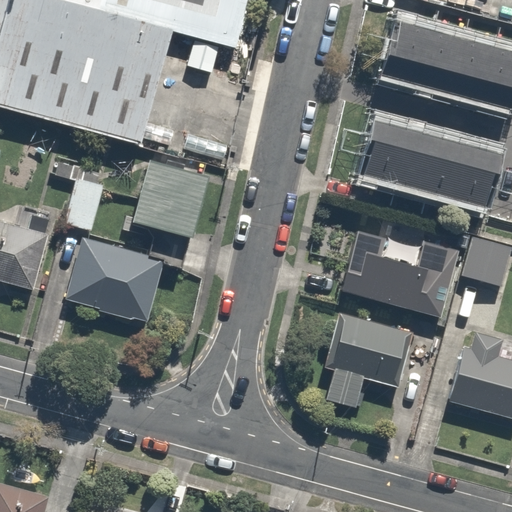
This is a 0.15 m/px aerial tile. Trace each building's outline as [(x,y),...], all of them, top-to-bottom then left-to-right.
[(0,0),(0,106),(142,146),(174,32),(237,48),(250,0),(0,0)] [(493,62),(364,26),(349,80),(478,116),(493,62)] [(469,155),(349,122),(335,172),(456,206),(469,155)] [(201,182),(138,166),(123,226),(186,242),(201,182)] [(90,235),(105,185),(76,176),(61,226),(90,235)] [(0,223),(0,285),(27,292),(40,232),(0,223)] [(355,232),(338,294),(437,321),(456,252),(422,242),(414,270),(378,259),(384,241),(355,232)] [(158,261),(76,240),(59,306),(141,327),(158,261)] [(503,250),(465,241),(455,282),(494,291),(503,250)] [(337,322),(319,400),(343,406),(350,378),(390,388),(402,337),(337,322)] [(511,421),(511,362),(495,359),(499,342),(458,333),(441,406),(511,421)] [(38,511),(43,494),(0,481),(0,511),(38,511)]
